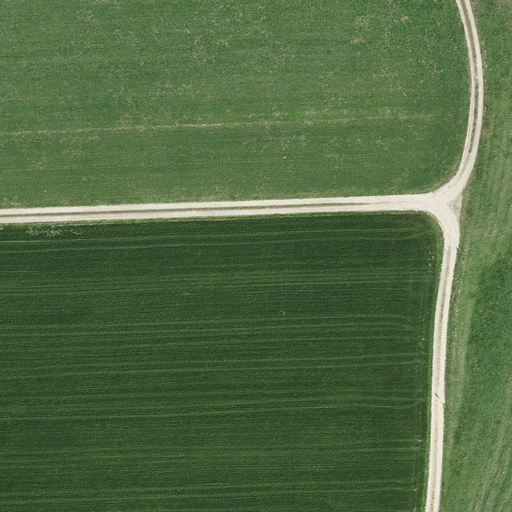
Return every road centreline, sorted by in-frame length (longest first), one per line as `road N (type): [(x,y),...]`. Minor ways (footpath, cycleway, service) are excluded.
road 1 (track): [(0,219),(449,206)]
road 2 (track): [(426,511),(439,420),(449,206)]
road 3 (track): [(459,0),(474,41),(473,137),(449,206)]
